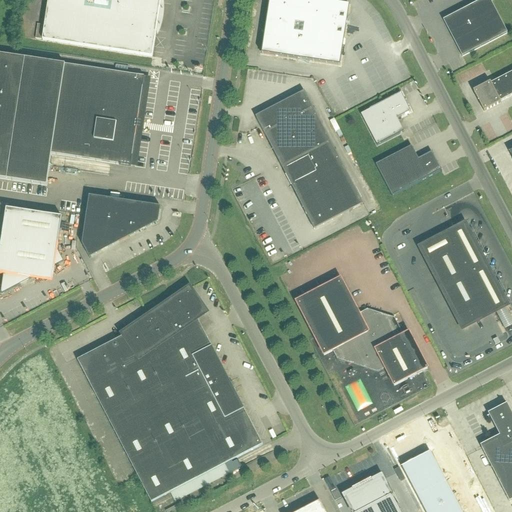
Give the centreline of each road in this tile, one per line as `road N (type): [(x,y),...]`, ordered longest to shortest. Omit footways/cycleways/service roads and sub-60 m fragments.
road 1 (unknown): [(486,180),(404,221),(395,246),(456,362),(504,344),(511,327),(461,237),(458,209),(477,211),(511,279)]
road 2 (unclassified): [(390,0),(511,230)]
road 3 (unclassified): [(191,248),(236,0)]
road 4 (unclassified): [(320,461),(223,275),(191,248)]
road 5 (unclassified): [(511,364),(320,461)]
road 6 (unclassified): [(20,341),(191,248)]
